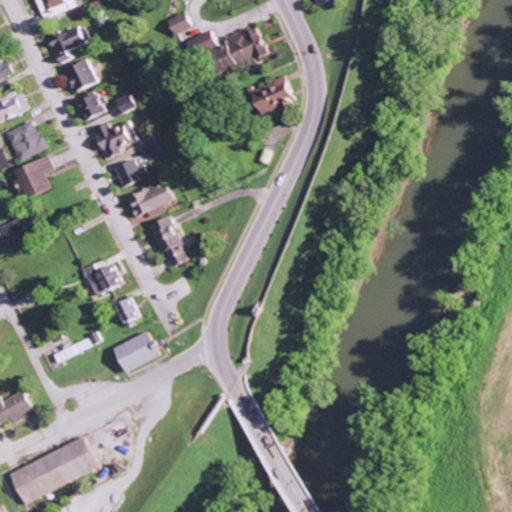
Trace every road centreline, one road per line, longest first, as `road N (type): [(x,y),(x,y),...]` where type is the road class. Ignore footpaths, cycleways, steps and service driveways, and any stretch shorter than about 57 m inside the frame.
road 1 (secondary): [(315,511),(238,394),(216,333),(228,288),(304,129),(307,76),(278,0)]
road 2 (residential): [(169,326),(6,0)]
road 3 (residential): [(217,343),(0,454)]
road 4 (residential): [(64,422),(0,289)]
